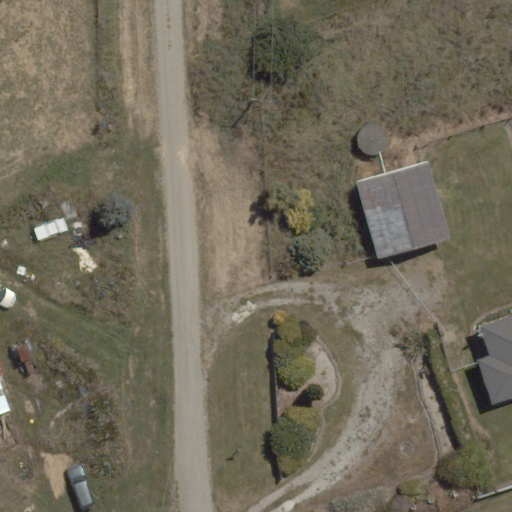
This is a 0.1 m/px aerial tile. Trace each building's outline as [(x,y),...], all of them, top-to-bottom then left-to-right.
[(503,114),(511,112),(511,81),(497,85),(503,114)] [(424,159),(351,179),(370,247),(443,227),(424,159)] [(486,389),(511,380),(511,297),(463,313),(486,389)] [(0,406),(3,406),(14,403),(11,389),(0,393),(0,391),(0,406)] [(50,435),(51,484),(92,483),(91,434),(50,435)]
